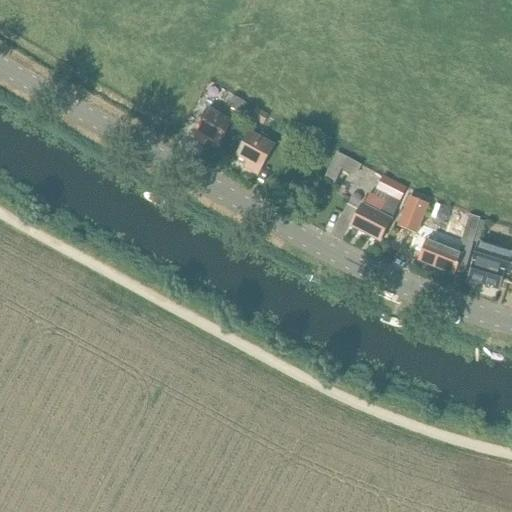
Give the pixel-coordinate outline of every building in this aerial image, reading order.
[(210,83),(202,97),(236,116),(245,102),(210,83)] [(245,102),(238,113),(245,117),(252,107),(245,102)] [(256,108),(251,118),(263,125),(268,115),(256,108)] [(218,145),(231,122),(208,109),(192,138),(205,145),(208,139),(218,145)] [(274,146),(250,133),(237,156),(248,162),(245,168),(257,175),(274,146)] [(347,158),(338,153),(326,178),(336,183),(347,158)] [(399,202),(406,188),(383,177),(373,197),(370,195),(364,206),(361,205),(350,227),(381,242),(400,202),(399,202)] [(411,198),(398,227),(416,234),(428,205),(411,198)] [(464,232),(461,242),(463,242),(472,245),(475,235),(464,232)] [(418,262),(455,276),(456,271),(457,269),(463,255),(459,253),(426,241),(418,262)] [(457,269),(456,271),(464,274),(473,245),(472,245),(463,242),(459,253),(463,255),(457,269)] [(508,277),(511,264),(511,253),(480,244),(469,281),(500,291),(504,275),(508,277)]
